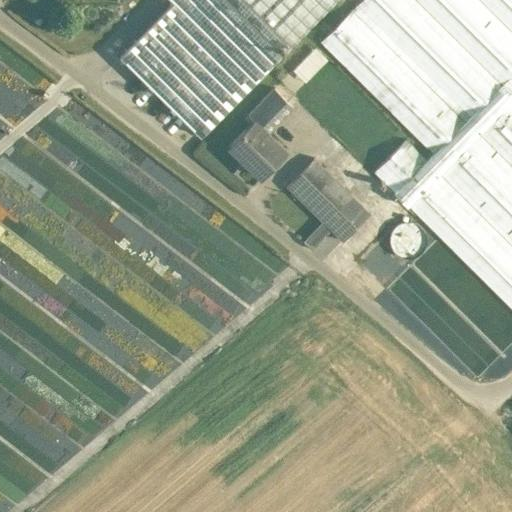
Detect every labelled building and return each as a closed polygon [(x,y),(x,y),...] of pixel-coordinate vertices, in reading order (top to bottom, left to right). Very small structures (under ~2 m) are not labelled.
[(290,43),(245,0),(173,0),(119,54),(200,134),(290,43)] [(245,0),(290,43),(332,0),(245,0)] [(502,83),(418,0),(358,0),(351,8),(465,120),(502,83)] [(511,0),(418,0),(502,83),(511,92),(511,0)] [(465,120),(351,8),(319,40),(432,153),(465,120)] [(406,138),(313,46),(281,79),(373,170),(390,154),(406,138)] [(411,175),(394,192),(394,191),(394,192),(407,204),(511,99),(511,92),(502,83),(465,120),(432,153),(427,159),(411,175)] [(274,86),(247,113),(253,119),(254,118),(267,130),(292,105),(274,86)] [(511,99),(407,204),(511,309),(511,99)] [(253,119),(229,143),(261,175),(286,149),(267,130),(254,118),(253,119)] [(427,159),(406,138),(390,154),(411,175),(427,159)] [(411,175),(390,154),(373,170),(394,192),(394,191),(394,192),(411,175)] [(331,174),(313,156),(286,184),(296,193),(306,182),(315,191),(331,174)] [(331,174),(315,191),(325,200),(341,184),(331,174)] [(315,191),(306,182),(296,193),(324,221),(335,211),(325,200),(315,191)] [(341,184),(325,200),(335,211),(351,194),(341,184)] [(335,211),(324,221),(342,239),(369,212),(351,194),(335,211)] [(413,246),(419,245),(418,219),(388,221),(390,252),(404,251),(404,262),(414,262),(413,246)] [(323,255),(338,239),(328,229),(313,245),(323,255)]
